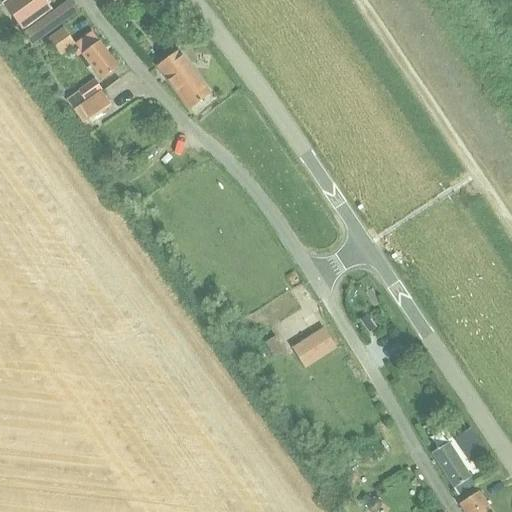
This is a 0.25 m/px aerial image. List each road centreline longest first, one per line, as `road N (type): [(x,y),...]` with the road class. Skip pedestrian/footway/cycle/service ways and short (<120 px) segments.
road 1 (residential): [(313,277),(86,0)]
road 2 (unclassified): [(366,243),(191,0)]
road 3 (residential): [(458,511),(313,277)]
road 4 (unclassified): [(511,460),(366,243)]
